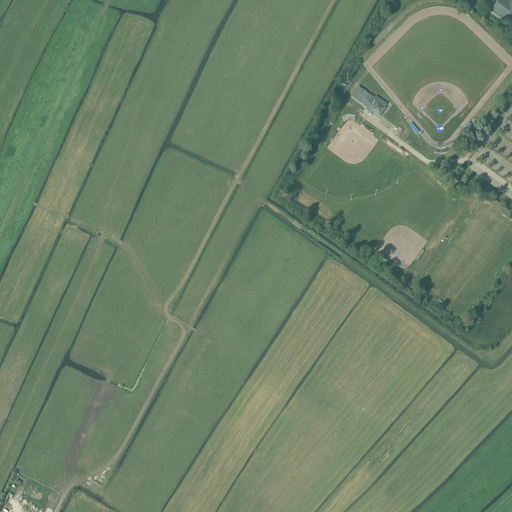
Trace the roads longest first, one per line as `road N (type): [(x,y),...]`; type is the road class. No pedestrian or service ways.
road 1 (track): [(56,511),(67,488),(116,458),(181,340),(164,306),(334,0)]
road 2 (unclassified): [(511,195),(470,164),(511,109)]
